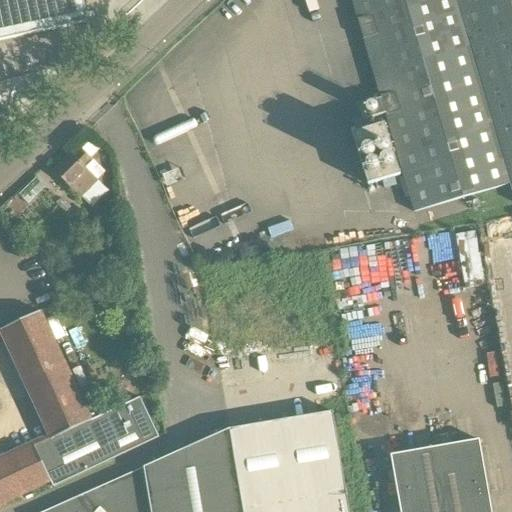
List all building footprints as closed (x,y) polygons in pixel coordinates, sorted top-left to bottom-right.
[(82,0),(0,0),(0,43),(88,23),(82,0)] [(511,0),(350,0),(414,214),(509,186),(511,196),(511,0)] [(80,199),(98,181),(84,167),(91,159),(83,150),(75,158),(72,156),(55,174),(69,188),(80,199)] [(346,495),(332,413),(230,431),(243,511),(346,495)] [(230,431),(47,511),(243,511),(230,431)] [(491,511),(479,442),(458,446),(456,434),(432,439),(434,450),(390,458),(399,511),(491,511)] [(0,505),(51,482),(35,448),(0,463),(0,505)] [(348,511),(346,495),(243,511),(348,511)]
